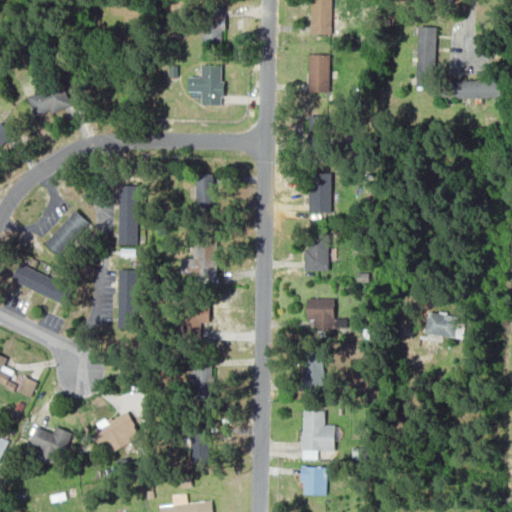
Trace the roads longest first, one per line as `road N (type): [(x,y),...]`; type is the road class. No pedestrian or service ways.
road 1 (residential): [(268,0),(260,511)]
road 2 (residential): [(264,139),(91,144),(32,174),(0,219)]
road 3 (residential): [(0,314),(72,353),(89,387)]
